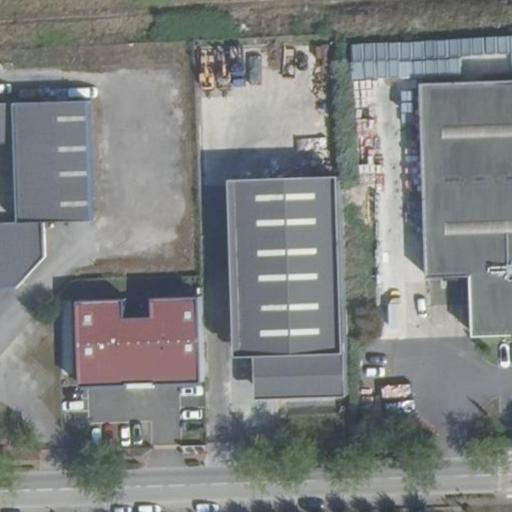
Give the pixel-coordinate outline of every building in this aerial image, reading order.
[(511,77),(421,81),(428,276),(472,274),(474,334),(511,332),(511,77)] [(21,222),(0,222),(0,287),(18,287),(47,256),(46,221),(96,219),(92,99),(0,101),(0,143),(18,143),(21,222)] [(267,396),(349,393),(341,179),(238,182),(243,344),(266,344),(267,396)] [(258,396),(267,396),(266,344),(243,344),(238,182),(233,183),(238,353),(256,353),(258,396)] [(87,382),(204,378),(202,299),(84,303),(87,382)]
